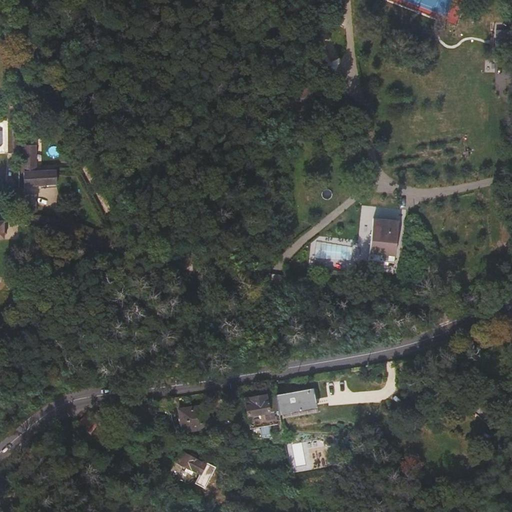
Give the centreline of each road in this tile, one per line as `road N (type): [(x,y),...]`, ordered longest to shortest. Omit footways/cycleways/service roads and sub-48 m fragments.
road 1 (secondary): [(0,457),(61,410),(389,348),(452,327),(511,294)]
road 2 (track): [(469,318),(180,258),(42,215)]
